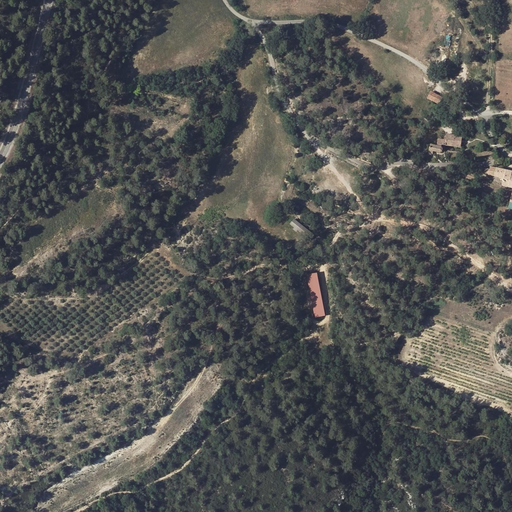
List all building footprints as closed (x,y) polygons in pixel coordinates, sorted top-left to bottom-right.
[(431,91),(427,98),(439,104),(443,97),(431,91)] [(438,139),(437,145),(442,146),(442,144),(461,147),(463,136),(446,134),(445,140),(438,139)] [(390,142),(388,149),(394,150),(396,143),(390,142)] [(441,152),(442,146),(437,145),(430,144),(429,150),(432,151),(441,152)] [(511,170),(489,165),(487,174),(504,178),(502,185),(511,187),(511,170)] [(297,233),(299,230),(310,239),(313,235),(293,219),(290,224),(295,228),(293,230),(297,233)] [(306,275),(314,318),(325,315),(317,273),(306,275)]
